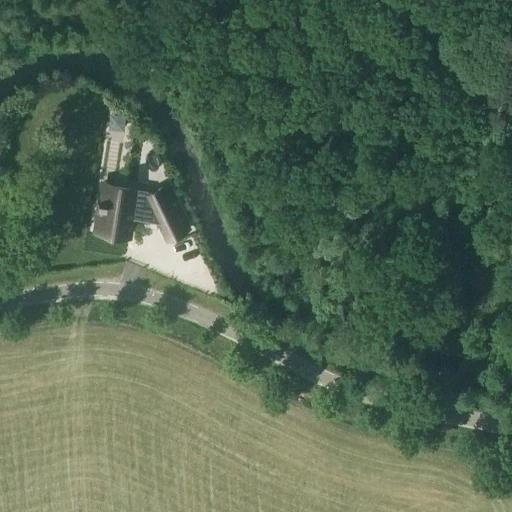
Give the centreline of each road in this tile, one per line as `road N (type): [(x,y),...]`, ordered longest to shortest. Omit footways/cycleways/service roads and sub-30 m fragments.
road 1 (unclassified): [(511,424),(402,408),(111,283),(0,300)]
road 2 (track): [(0,37),(55,23),(240,33),(348,0)]
